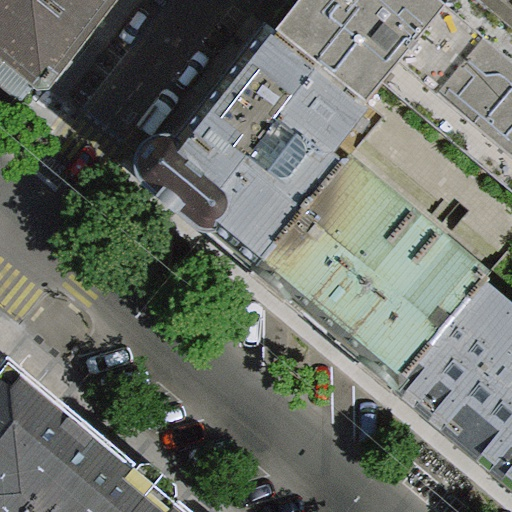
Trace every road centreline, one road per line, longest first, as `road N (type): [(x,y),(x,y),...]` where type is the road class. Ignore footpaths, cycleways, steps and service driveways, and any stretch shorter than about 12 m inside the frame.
road 1 (tertiary): [(380,511),(34,220)]
road 2 (residential): [(206,0),(34,220)]
